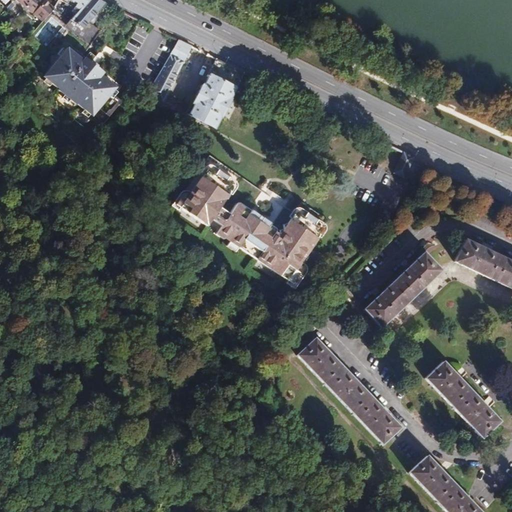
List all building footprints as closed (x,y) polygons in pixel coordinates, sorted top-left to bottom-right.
[(19,0),(49,24),(60,12),(48,1),(48,0),(19,0)] [(90,0),(63,0),(63,1),(72,5),(75,2),(82,6),(76,14),(80,16),(90,0)] [(93,24),(105,3),(99,0),(90,0),(80,16),(77,22),(100,39),(104,33),(93,24)] [(7,2),(0,7),(12,20),(19,14),(7,2)] [(86,59),(100,39),(77,22),(64,40),(86,59)] [(166,105),(193,47),(179,40),(149,101),(149,102),(158,107),(161,102),(166,105)] [(106,76),(90,61),(88,63),(71,49),(48,76),(64,90),(63,90),(80,105),(81,105),(106,127),(113,120),(102,111),(120,91),(104,77),(106,76)] [(224,119),(233,101),(232,100),(236,90),(238,90),(246,74),(216,59),(208,76),(210,77),(205,86),(203,85),(194,104),(195,105),(190,115),(218,129),(222,119),(224,119)] [(414,157),(404,151),(394,173),(404,177),(414,157)] [(334,224),(307,206),(300,216),(294,212),(297,206),(269,187),(265,192),(216,158),(181,207),(252,255),(298,287),(307,273),(304,271),(307,267),(305,266),(334,224)] [(431,204),(435,197),(429,195),(426,201),(431,204)] [(405,227),(407,236),(421,233),(419,224),(405,227)] [(511,263),(463,240),(452,263),(511,291),(511,263)] [(382,324),(439,269),(421,251),(365,307),(382,324)] [(397,423),(310,336),(292,353),(380,440),(397,423)] [(508,421),(450,364),(434,381),(491,439),(508,421)] [(480,511),(483,509),(425,451),(408,468),(452,511),(480,511)]
